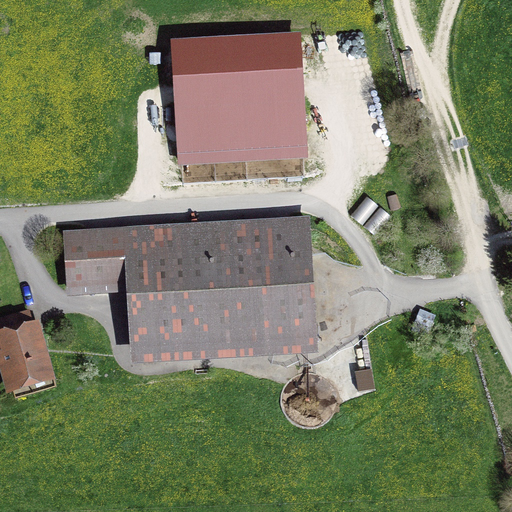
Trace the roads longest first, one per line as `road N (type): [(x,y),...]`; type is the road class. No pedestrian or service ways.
road 1 (residential): [(511,356),(434,71)]
road 2 (track): [(408,0),(434,71),(461,0)]
